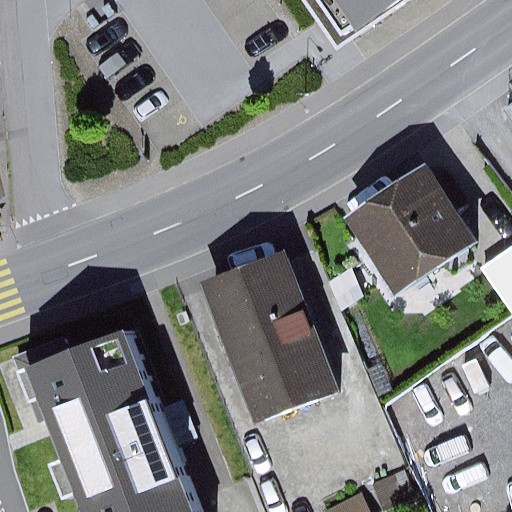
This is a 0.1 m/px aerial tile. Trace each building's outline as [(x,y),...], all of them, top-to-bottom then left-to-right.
[(308,0),(339,47),(401,0),(308,0)] [(511,229),(468,164),(379,224),(435,306),(511,254),(511,229)] [(0,239),(16,234),(0,188),(0,239)] [(321,258),(236,287),(285,429),(370,400),(321,258)] [(70,352),(24,370),(44,421),(80,511),(195,511),(189,497),(125,331),(70,352)]
